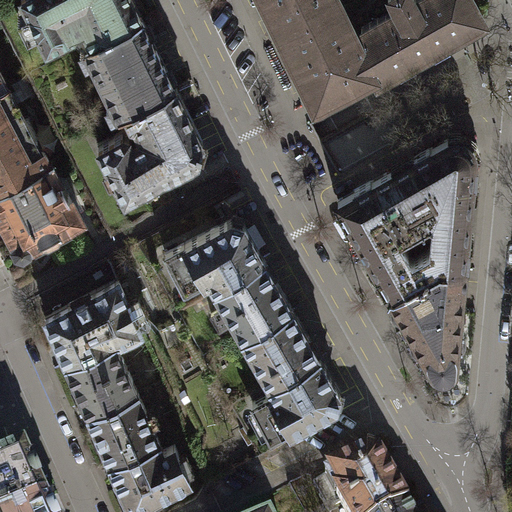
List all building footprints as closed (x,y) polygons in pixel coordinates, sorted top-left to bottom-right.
[(24,0),(28,8),(17,14),(26,34),(38,29),(46,46),(74,32),(85,44),(142,16),(133,0),(24,0)] [(259,0),(279,37),(340,7),(336,0),(259,0)] [(361,31),(354,35),(373,74),(375,78),(480,19),(469,0),(387,0),(391,6),(357,25),(361,31)] [(279,37),(312,103),(373,74),(354,35),(340,7),(279,37)] [(142,16),(85,44),(79,46),(86,59),(91,56),(111,99),(108,101),(114,114),(124,109),(174,83),(142,16)] [(0,88),(8,84),(0,68),(0,88)] [(122,129),(97,141),(124,195),(198,156),(203,140),(174,83),(124,109),(130,122),(135,121),(142,135),(133,139),(129,130),(122,129)] [(8,84),(0,88),(0,187),(49,162),(8,84)] [(357,232),(391,291),(440,265),(465,267),(475,157),(475,149),(472,144),(468,140),(461,137),(454,137),(449,138),(407,161),(338,200),(357,232)] [(80,218),(49,162),(0,187),(0,212),(14,238),(12,246),(22,251),(29,248),(30,243),(80,218)] [(215,287),(265,258),(245,221),(229,217),(166,252),(186,289),(210,277),(215,287)] [(244,335),(293,306),(265,258),(215,287),(226,304),(211,313),(220,327),(234,319),(244,335)] [(440,265),(391,291),(436,370),(456,366),(465,267),(440,265)] [(117,340),(140,331),(118,279),(44,316),(66,363),(117,340)] [(270,382),(320,354),(293,306),(244,335),(270,382)] [(117,340),(66,363),(86,412),(139,390),(117,340)] [(251,401),(271,437),(337,402),(340,389),(320,354),(270,382),(274,389),(251,401)] [(139,390),(86,412),(110,462),(160,440),(139,390)] [(160,440),(110,462),(131,511),(190,480),(175,442),(163,447),(160,440)] [(0,458),(0,511),(11,511),(45,497),(23,448),(0,458)] [(346,511),(397,511),(408,507),(378,457),(367,455),(327,475),(341,501),(346,511)] [(341,501),(327,475),(312,483),(327,510),(341,501)] [(51,511),(45,497),(11,511),(51,511)]
